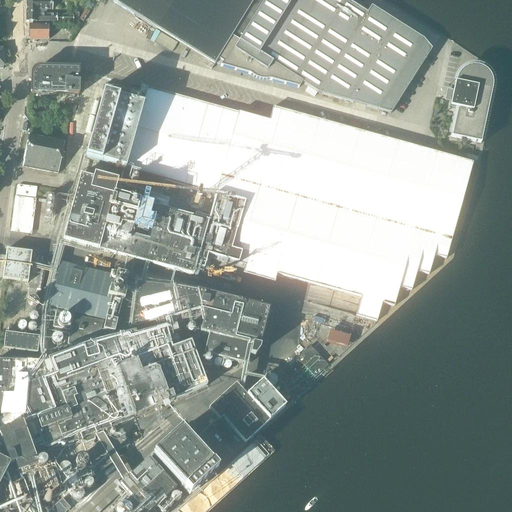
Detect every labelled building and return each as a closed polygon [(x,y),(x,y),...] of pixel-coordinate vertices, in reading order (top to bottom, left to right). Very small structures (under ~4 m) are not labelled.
[(46,11),(26,10),(26,14),(26,22),(29,22),(78,22),(78,0),(71,0),(71,13),(73,13),(73,15),(62,15),(62,18),(57,18),(57,15),(46,15),(46,11)] [(26,0),(26,10),(46,11),(46,10),(51,10),(51,0),(26,0)] [(112,0),(112,1),(157,29),(215,65),(218,60),(222,63),(220,66),(250,75),(251,75),(251,74),(257,74),(263,76),(269,79),(268,80),(299,88),(302,83),(318,94),(391,114),(431,50),(422,39),(371,7),(367,13),(345,0),(112,0)] [(29,40),(48,40),(48,24),(39,24),(31,24),(29,26),(29,40)] [(449,108),(456,109),(450,138),(480,144),(492,89),(492,84),(491,80),(489,75),(486,71),(482,69),(477,67),(472,67),(468,68),(463,70),(460,73),(457,77),(455,81),(455,84),(454,84),(452,93),(448,96),(451,100),(449,108)] [(37,69),(35,70),(34,71),(32,73),(32,75),(31,77),(31,94),(48,94),(78,95),(78,88),(80,88),(80,83),(79,83),(79,69),(40,68),(38,68),(37,69)] [(68,219),(62,241),(71,243),(120,256),(126,258),(193,275),(199,252),(241,264),(361,298),(356,316),(376,322),(382,303),(394,307),(399,288),(411,291),(417,272),(429,275),(434,256),(446,259),(473,163),(273,107),(269,121),(141,86),(139,93),(105,84),(85,159),(130,171),(125,188),(160,197),(164,180),(215,194),(208,221),(90,190),(93,179),(79,176),(73,201),(68,219)] [(23,167),(29,168),(58,174),(64,143),(29,136),(28,136),(23,161),(24,161),(23,167)] [(463,160),(475,163),(479,152),(467,148),(463,160)] [(17,187),(15,197),(15,198),(16,199),(17,199),(21,200),(17,229),(31,230),(37,187),(19,185),(18,185),(17,185),(17,186),(17,187)] [(29,273),(30,261),(31,254),(5,251),(1,281),(27,285),(29,273)] [(35,261),(30,261),(29,273),(36,274),(38,259),(36,259),(35,261)] [(115,281),(126,284),(128,275),(111,271),(109,280),(59,267),(50,306),(50,311),(47,351),(100,337),(102,330),(103,330),(115,281)] [(114,333),(126,284),(115,281),(103,330),(114,333)] [(0,459),(10,465),(15,463),(18,472),(36,465),(38,469),(42,468),(49,465),(44,451),(46,449),(48,448),(47,445),(48,445),(51,454),(59,451),(56,442),(65,439),(68,445),(78,441),(78,442),(83,440),(84,442),(95,438),(94,435),(115,427),(118,435),(95,444),(100,457),(128,446),(121,425),(173,401),(195,391),(206,386),(190,342),(179,347),(171,349),(166,330),(157,332),(155,322),(180,316),(181,322),(202,317),(203,320),(200,333),(208,335),(203,354),(200,365),(211,367),(213,357),(242,364),(243,362),(249,363),(259,351),(259,348),(269,309),(197,291),(174,287),(137,283),(131,329),(134,328),(135,333),(89,345),(64,354),(48,360),(40,361),(33,361),(0,360),(0,459)] [(14,331),(26,332),(36,334),(40,299),(25,297),(24,311),(29,312),(27,322),(15,320),(14,331)] [(326,341),(347,347),(349,336),(329,331),(326,341)] [(4,348),(15,350),(38,353),(40,341),(36,341),(37,338),(9,334),(9,337),(5,337),(4,348)] [(289,365),(282,372),(288,379),(300,392),(314,379),(315,378),(321,373),(321,372),(328,366),(310,346),(289,365)] [(222,419),(233,431),(245,444),(285,407),(262,382),(246,396),(235,384),(208,409),(219,421),(222,419)] [(152,455),(189,495),(216,470),(180,430),(152,455)] [(0,459),(0,463),(8,468),(10,465),(0,459)] [(117,482),(103,494),(83,511),(99,511),(124,489),(144,511),(167,511),(184,497),(149,459),(120,485),(117,482)] [(0,483),(8,468),(0,463),(0,483)] [(49,465),(42,468),(44,474),(51,471),(49,465)] [(65,476),(62,475),(61,476),(65,482),(66,481),(68,484),(70,486),(74,486),(76,484),(78,482),(81,481),(81,479),(97,473),(95,466),(78,471),(76,466),(71,468),(72,471),(71,474),(68,476),(65,476)] [(51,471),(44,474),(49,489),(57,486),(57,485),(59,485),(57,477),(54,478),(51,471)] [(3,492),(10,511),(21,507),(18,498),(19,498),(14,486),(5,489),(3,492)] [(48,511),(66,511),(70,508),(62,499),(48,511)] [(24,511),(39,511),(43,507),(34,501),(30,506),(29,505),(24,511)]
